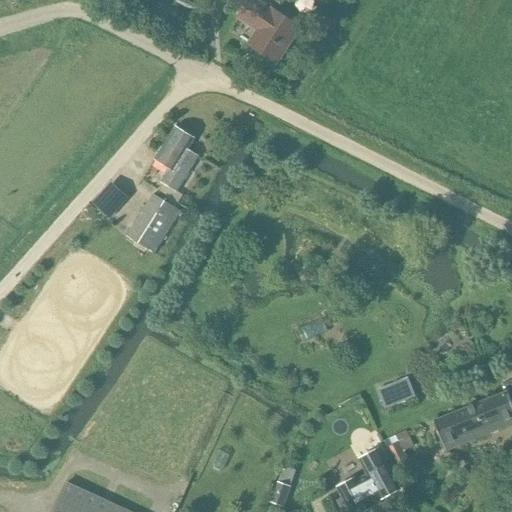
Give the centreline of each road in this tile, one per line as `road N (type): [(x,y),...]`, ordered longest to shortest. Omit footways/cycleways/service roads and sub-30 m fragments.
road 1 (unclassified): [(209,85),(236,90),(511,229)]
road 2 (unclassified): [(0,291),(172,99),(209,85)]
road 3 (residential): [(0,25),(58,6),(86,7),(209,85)]
